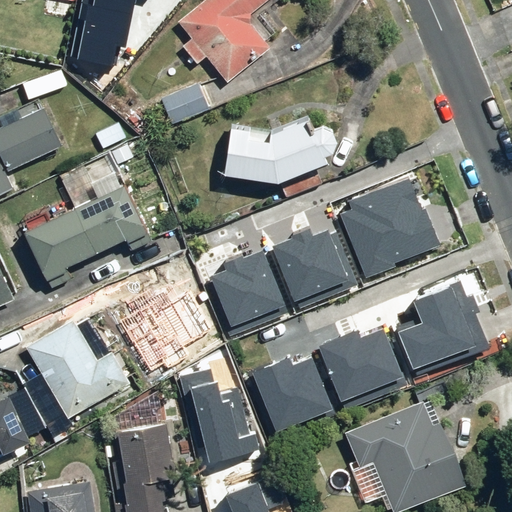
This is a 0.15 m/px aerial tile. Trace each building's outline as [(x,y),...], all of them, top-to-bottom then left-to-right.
[(81,0),(71,56),(78,57),(77,59),(112,65),(116,46),(125,47),(134,0),(81,0)] [(202,0),(175,23),(221,79),(263,44),(243,20),(266,0),(202,0)] [(65,86),(59,68),(16,83),(22,100),(65,86)] [(198,84),(162,99),(173,123),(208,109),(198,84)] [(46,107),(0,128),(0,155),(8,173),(65,146),(46,107)] [(113,125),(97,109),(78,128),(94,144),(113,125)] [(292,125),(264,135),(222,128),(214,174),(265,183),(308,166),(292,125)] [(0,164),(0,193),(11,188),(0,164)] [(354,212),(342,216),(365,277),(395,266),(394,263),(440,246),(426,209),(422,211),(410,179),(350,202),(354,212)] [(116,189),(21,235),(44,283),(139,237),(116,189)] [(292,238),(274,245),(297,307),(357,284),(336,228),(314,237),(311,229),(291,237),(292,238)] [(210,278),(232,334),(289,313),(266,250),(244,259),(243,255),(224,262),(227,271),(210,278)] [(0,277),(0,303),(10,299),(0,277)] [(401,331),(417,374),(489,347),(470,296),(465,298),(459,283),(414,300),(423,323),(401,331)] [(21,346),(66,425),(128,390),(83,312),(21,346)] [(357,332),(320,346),(344,410),(407,386),(386,329),(360,339),(357,332)] [(290,360),(254,374),(275,431),(333,409),(314,360),(293,368),(290,360)] [(214,369),(179,377),(200,464),(258,451),(254,434),(247,435),(237,391),(221,395),(214,369)] [(0,453),(20,444),(0,398),(0,453)] [(385,511),(454,487),(423,402),(340,432),(353,466),(367,461),(385,511)] [(110,430),(121,511),(156,511),(153,487),(171,484),(162,422),(110,430)] [(275,477),(226,496),(232,511),(267,511),(267,510),(285,503),(275,477)] [(24,492),(27,511),(88,511),(84,482),(24,492)]
